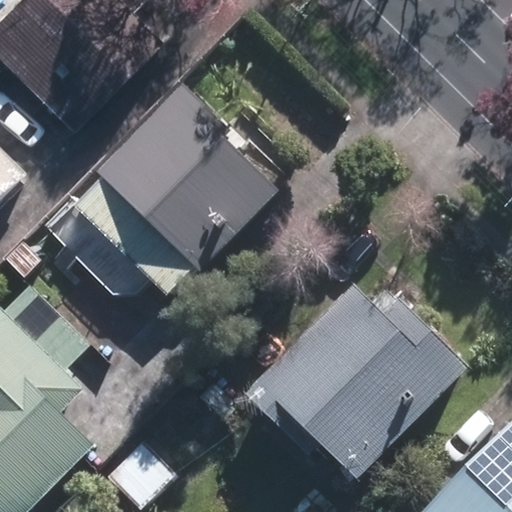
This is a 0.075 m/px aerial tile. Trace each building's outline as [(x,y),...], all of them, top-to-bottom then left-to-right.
[(0,54),(78,131),(167,39),(127,0),(21,0),(0,22),(0,54)] [(187,92),(98,179),(104,185),(79,211),(73,205),(45,234),(66,255),(94,227),(170,303),(196,277),(201,280),(281,200),(235,155),(243,149),(187,92)] [(0,207),(29,178),(0,148),(0,207)] [(0,511),(34,511),(96,447),(62,415),(87,389),(69,373),(94,346),(32,287),(6,314),(0,308),(0,511)] [(359,289),(249,400),(314,463),(323,454),(357,487),(470,372),(390,293),(376,306),(359,289)] [(510,511),(511,431),(431,511),(510,511)] [(150,511),(184,480),(146,442),(109,480),(140,511),(150,511)]
